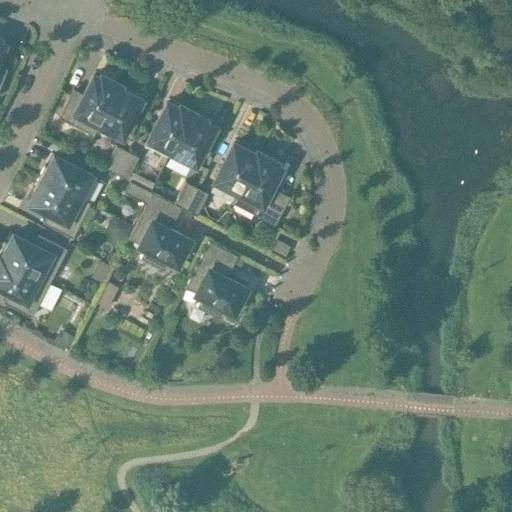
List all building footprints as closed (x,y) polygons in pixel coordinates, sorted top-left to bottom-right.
[(92,133),(118,82),(101,73),(99,76),(93,73),(80,99),(69,93),(57,116),(92,133)] [(118,140),(140,97),(118,86),(119,83),(118,82),(92,133),(92,134),(95,128),(118,140)] [(218,116),(225,101),(206,92),(199,107),(218,116)] [(168,155),(191,109),(180,103),(178,106),(167,100),(145,143),(168,155)] [(213,124),(202,119),(203,116),(191,109),(168,155),(191,167),(213,124)] [(232,201),(258,150),(257,150),(255,153),(233,141),(214,178),(237,190),(231,201),(232,201)] [(115,172),(127,149),(116,144),(104,166),(115,172)] [(138,155),(127,149),(115,172),(126,178),(138,155)] [(275,159),(258,150),(232,201),(274,223),(286,200),(267,191),(280,165),(274,162),(275,159)] [(44,163),(38,175),(89,202),(90,201),(84,198),(95,176),(53,154),(47,165),(44,163)] [(72,236),(89,202),(38,175),(32,187),(35,189),(29,200),(54,213),(49,224),(72,236)] [(145,202),(151,191),(129,179),(123,190),(145,202)] [(184,208),(196,185),(185,180),(173,202),(174,202),(184,208)] [(207,191),(196,185),(184,208),(196,214),(207,191)] [(190,241),(187,240),(188,237),(163,224),(174,202),(173,202),(151,191),(145,202),(128,236),(145,245),(139,256),(164,269),(170,258),(176,261),(177,259),(180,260),(190,241)] [(12,233),(1,255),(0,254),(0,255),(49,281),(66,247),(43,235),(38,246),(12,233)] [(275,237),(270,247),(284,254),(289,244),(275,237)] [(245,286),(226,276),(219,273),(231,251),(208,239),(184,285),(201,294),(196,305),(221,318),(226,307),(232,310),(234,307),(237,309),(246,290),(243,289),(245,286)] [(31,315),(49,281),(0,255),(0,285),(14,292),(8,303),(31,315)] [(94,267),(105,273),(110,264),(99,258),(94,267)] [(113,292),(104,288),(97,302),(106,307),(113,292)]
